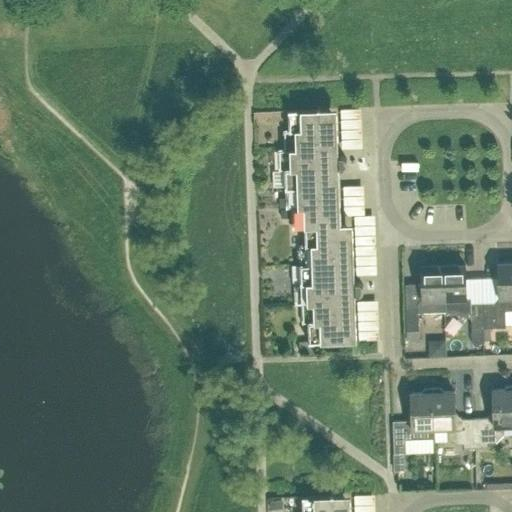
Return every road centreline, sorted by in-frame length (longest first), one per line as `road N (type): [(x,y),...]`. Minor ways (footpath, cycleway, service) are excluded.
road 1 (residential): [(511,204),(509,146),(497,126),(474,111),(415,114),(395,124),(383,147),(386,237)]
road 2 (residential): [(386,237),(391,364),(511,360)]
road 3 (residential): [(386,237),(511,232)]
